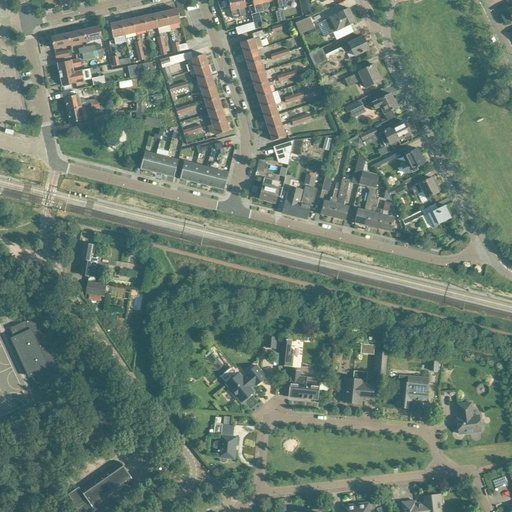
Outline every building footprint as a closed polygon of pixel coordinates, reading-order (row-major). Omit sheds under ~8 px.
[(228,0),(233,19),(240,17),(239,9),(246,8),(245,4),(244,0),(228,0)] [(252,0),(253,3),(255,14),(264,12),(262,4),(269,2),(268,0),(252,0)] [(276,0),(279,8),(286,6),(286,2),(293,1),(296,0),(276,0)] [(349,8),(323,21),(330,34),(336,31),(336,32),(344,28),(356,22),(349,8)] [(177,9),(166,12),(169,25),(180,23),(177,9)] [(166,12),(155,14),(158,28),(169,25),(166,12)] [(155,14),(144,17),(147,30),(158,28),(155,14)] [(144,17),(132,19),(135,33),(147,30),(144,17)] [(295,23),(299,33),(314,27),(310,17),(295,23)] [(132,19),(121,22),(124,36),(135,33),(132,19)] [(124,36),(121,22),(110,24),(113,38),(124,36)] [(253,22),(235,28),(238,35),(255,29),(254,25),(253,22)] [(99,27),(83,31),(85,42),(102,39),(99,27)] [(250,40),(240,43),(244,54),(257,49),(255,41),(260,39),(266,37),(264,30),(252,34),(254,39),(250,40)] [(83,31),(67,34),(70,46),(85,42),(83,31)] [(70,46),(67,34),(52,37),(54,49),(70,46)] [(363,52),(369,49),(363,37),(348,44),(349,44),(341,48),(325,56),(322,49),(324,48),(309,55),(315,67),(315,66),(327,60),(328,62),(345,54),(345,53),(351,50),(355,56),(361,53),(361,54),(363,53),(363,52)] [(178,42),(173,43),(175,52),(189,50),(187,43),(179,45),(178,42)] [(244,54),(247,65),(261,60),(257,49),(244,54)] [(288,49),(279,52),(281,57),(290,54),(288,49)] [(270,55),(272,60),(281,57),(279,52),(270,55)] [(180,55),(160,60),(163,68),(183,62),(180,55)] [(208,66),(204,55),(187,60),(189,65),(186,65),(188,72),(194,70),(208,66)] [(58,64),(60,75),(73,72),(72,67),(81,66),(79,59),(58,64)] [(247,65),(251,76),(265,71),(261,60),(247,65)] [(142,64),(136,66),(138,77),(145,75),(142,64)] [(362,80),(365,88),(384,79),(380,72),(378,73),(374,65),(344,79),(348,87),(362,80)] [(194,70),(198,81),(211,77),(208,66),(194,70)] [(73,72),(60,75),(62,86),(84,82),(82,70),(73,72)] [(295,70),(286,73),(288,78),(297,76),(295,70)] [(251,76),(254,87),(268,82),(265,71),(251,76)] [(277,76),(279,81),(288,78),(286,73),(277,76)] [(320,82),(323,90),(338,83),(334,75),(320,82)] [(92,79),(93,86),(105,83),(104,76),(92,79)] [(198,81),(202,92),(215,88),(211,77),(198,81)] [(187,81),(178,84),(180,90),(189,87),(187,81)] [(254,87),(258,98),(272,93),(268,82),(254,87)] [(169,87),(170,93),(180,90),(178,84),(169,87)] [(202,92),(205,103),(218,98),(215,88),(202,92)] [(302,92),(293,95),(295,100),(304,97),(302,92)] [(258,98),(261,109),(275,104),(272,93),(258,98)] [(393,110),(397,108),(391,94),(377,101),(369,105),(369,104),(369,105),(372,111),(380,107),(387,121),(395,117),(392,111),(393,110)] [(65,98),(67,111),(81,108),(80,105),(85,104),(84,99),(79,100),(78,95),(65,98)] [(284,98),(286,103),(295,100),(293,95),(284,98)] [(90,100),(91,106),(107,103),(107,97),(98,99),(98,98),(90,100)] [(205,103),(209,114),(222,109),(218,98),(205,103)] [(345,107),(348,113),(363,105),(360,100),(345,107)] [(107,103),(91,106),(92,111),(93,111),(99,109),(99,111),(106,110),(108,109),(107,103)] [(194,103),(185,106),(187,111),(195,108),(194,103)] [(261,109),(265,119),(279,115),(275,104),(261,109)] [(81,108),(67,111),(70,124),(72,123),(72,125),(74,126),(78,125),(79,123),(79,122),(88,120),(94,119),(94,118),(93,111),(92,111),(91,106),(86,107),(81,108)] [(176,109),(178,114),(187,111),(185,106),(176,109)] [(209,114),(212,124),(225,120),(222,109),(209,114)] [(116,114),(107,115),(94,118),(94,119),(96,127),(120,122),(119,120),(117,120),(116,114)] [(309,114),(300,117),(302,122),(311,119),(309,114)] [(265,119),(268,130),(282,126),(279,115),(265,119)] [(144,125),(157,128),(159,121),(146,117),(144,125)] [(291,119),(293,125),(302,122),(300,117),(291,119)] [(225,120),(212,124),(216,135),(229,131),(225,120)] [(404,122),(395,126),(378,135),(384,147),(410,134),(404,122)] [(201,124),(192,127),(193,133),(203,130),(201,124)] [(282,126),(268,130),(272,141),(286,137),(282,126)] [(183,130),(184,136),(193,133),(192,127),(183,130)] [(360,135),(362,140),(377,133),(375,128),(360,135)] [(326,138),(323,150),(328,151),(331,140),(326,138)] [(294,140),(291,154),(300,156),(302,149),(304,139),(294,140)] [(280,145),(273,147),(279,163),(288,165),(289,160),(291,154),(294,140),(280,145)] [(368,164),(373,169),(403,154),(400,148),(368,164)] [(406,162),(400,165),(405,173),(416,168),(425,164),(424,162),(426,161),(424,155),(421,156),(417,149),(408,153),(403,156),(406,162)] [(140,169),(152,172),(156,155),(145,152),(143,160),(140,169)] [(152,172),(162,175),(167,157),(156,155),(152,172)] [(167,157),(162,175),(174,178),(176,168),(178,160),(167,157)] [(352,182),(359,184),(362,172),(365,160),(358,158),(352,182)] [(180,179),(191,182),(196,165),(184,162),(182,170),(180,179)] [(191,182),(202,185),(206,167),(196,165),(191,182)] [(202,185),(213,188),(217,170),(206,167),(202,185)] [(217,170),(213,188),(224,191),(227,181),(229,173),(217,170)] [(359,184),(365,186),(376,189),(379,176),(362,172),(359,184)] [(332,176),(326,174),(322,190),(328,191),(332,176)] [(303,186),(313,188),(316,177),(315,177),(309,175),(306,175),(303,186)] [(341,183),(332,218),(345,221),(348,206),(344,205),(350,180),(342,178),(341,183)] [(432,178),(423,182),(411,188),(414,194),(422,190),(426,198),(439,192),(438,191),(440,190),(437,184),(435,185),(432,178)] [(263,185),(259,199),(275,203),(277,196),(279,197),(279,198),(280,198),(280,197),(282,187),(281,188),(279,187),(280,183),(273,181),(272,181),(265,179),(263,185)] [(321,215),(332,218),(341,183),(336,182),(333,197),(330,197),(329,201),(324,200),(321,215)] [(388,190),(391,196),(407,189),(404,182),(388,190)] [(367,226),(371,208),(373,199),(376,189),(365,186),(369,190),(364,210),(358,209),(355,223),(367,226)] [(282,213),(295,216),(299,203),(302,190),(289,187),(282,213)] [(386,191),(385,199),(393,201),(391,196),(388,190),(386,191)] [(299,203),(295,216),(307,219),(312,196),(306,195),(303,204),(299,203)] [(435,204),(402,220),(405,226),(422,217),(428,228),(433,226),(434,227),(451,218),(445,205),(434,211),(432,206),(435,204)] [(367,226),(378,229),(383,211),(377,209),(371,208),(367,226)] [(383,211),(378,229),(390,232),(394,218),(388,216),(389,212),(383,211)] [(88,282),(86,293),(104,296),(106,285),(92,283),(93,280),(95,281),(95,276),(94,276),(95,274),(96,274),(96,273),(95,273),(95,271),(96,271),(97,270),(95,270),(96,268),(97,268),(97,267),(96,267),(96,265),(97,265),(99,257),(96,257),(96,258),(92,258),(94,246),(82,244),(80,260),(83,260),(80,275),(89,276),(88,282)] [(32,375),(36,385),(62,373),(36,316),(10,328),(15,338),(12,339),(12,340),(13,340),(29,375),(29,376),(32,375)] [(266,337),(265,350),(275,351),(276,339),(266,337)] [(280,366),(292,367),(293,355),(290,355),(291,340),(282,339),(280,366)] [(375,374),(384,375),(386,353),(377,352),(375,374)] [(429,370),(438,371),(439,358),(431,357),(429,370)] [(237,397),(241,402),(254,392),(251,388),(255,385),(256,386),(266,378),(256,366),(246,374),(247,375),(243,378),(239,374),(226,384),(231,390),(230,390),(236,398),(237,397)] [(290,376),(288,397),(318,400),(319,390),(320,383),(318,382),(318,378),(306,377),(299,377),(300,370),(291,370),(291,376),(290,376)] [(364,397),(364,398),(372,399),(373,386),(365,385),(367,373),(354,372),(354,379),(346,379),(343,402),(360,404),(360,398),(360,396),(364,397)] [(400,376),(399,383),(398,383),(395,407),(400,408),(401,409),(403,410),(406,410),(407,408),(412,409),(413,400),(417,400),(417,402),(426,403),(428,379),(400,376)] [(481,432),(481,431),(479,416),(472,416),(471,403),(458,405),(459,418),(457,418),(459,434),(481,432)] [(217,458),(218,458),(220,458),(220,460),(220,461),(222,462),(224,463),(226,462),(227,460),(227,458),(234,459),(236,437),(233,437),(234,426),(228,425),(223,425),(222,425),(221,435),(219,435),(218,442),(216,442),(215,442),(214,443),(213,444),(213,449),(214,450),(216,452),(217,452),(217,458)] [(125,490),(123,487),(133,480),(121,463),(70,498),(80,511),(93,511),(110,501),(113,501),(124,494),(125,490)] [(402,503),(402,511),(440,511),(440,505),(442,505),(440,495),(423,497),(424,503),(415,504),(415,501),(402,503)] [(369,511),(368,503),(343,506),(343,511),(369,511)]
